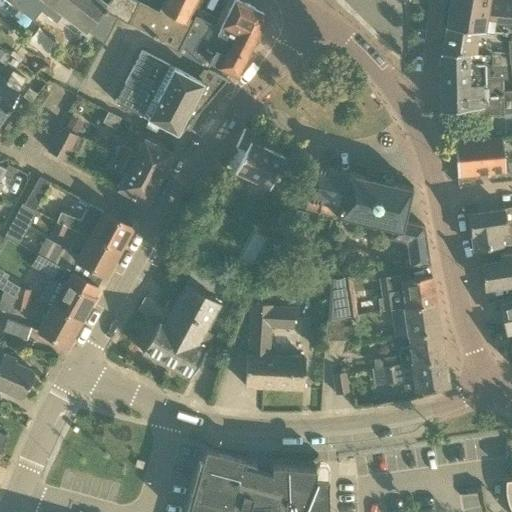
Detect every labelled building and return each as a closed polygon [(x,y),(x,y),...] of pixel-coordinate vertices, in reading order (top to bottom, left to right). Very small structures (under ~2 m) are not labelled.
[(106,6),(98,0),(7,0),(33,19),(41,9),(56,21),(62,13),(87,31),(102,10),(106,6)] [(110,0),(106,6),(102,10),(87,31),(104,44),(117,18),(180,51),(197,18),(195,17),(193,21),(185,17),(194,0),(164,0),(159,12),(135,0),(110,0)] [(210,63),(237,77),(266,21),(263,13),(238,0),(234,0),(219,29),(197,18),(180,51),(179,53),(207,69),(210,63)] [(511,0),(450,0),(445,29),(506,34),(511,34),(511,0)] [(38,47),(40,45),(46,49),(52,41),(36,29),(28,40),(38,47)] [(505,43),(506,34),(445,29),(441,52),(475,53),(477,40),(505,43)] [(0,61),(3,64),(9,56),(0,50),(0,61)] [(198,114),(209,101),(198,96),(205,84),(142,50),(128,76),(191,109),(191,110),(198,114)] [(475,53),(441,52),(440,52),(442,111),(480,108),(485,116),(503,116),(503,113),(511,112),(511,90),(503,92),(503,77),(484,77),(484,68),(511,67),(511,82),(511,81),(511,63),(510,63),(509,54),(475,53)] [(115,102),(178,135),(179,136),(198,114),(191,110),(191,109),(128,76),(115,102)] [(0,78),(0,127),(19,94),(5,86),(7,82),(0,78)] [(77,133),(83,121),(71,115),(65,127),(77,133)] [(61,127),(48,152),(66,161),(73,149),(68,146),(75,134),(61,127)] [(255,134),(244,128),(222,172),(234,178),(237,172),(269,188),(284,158),(251,141),(254,135),(255,134)] [(502,140),(502,139),(502,138),(456,143),(456,142),(454,142),(455,158),(457,176),(458,181),(459,186),(459,187),(461,186),(476,185),(475,184),(475,179),(474,174),(506,171),(505,170),(502,140)] [(159,179),(172,153),(144,139),(137,153),(122,145),(115,156),(159,179)] [(146,203),(159,179),(115,156),(110,167),(125,175),(118,188),(146,203)] [(430,264),(425,226),(405,221),(413,188),(349,173),(348,174),(313,166),(305,200),(321,203),(319,212),(392,230),(390,239),(406,243),(410,267),(430,264)] [(35,212),(50,184),(39,178),(24,206),(35,212)] [(133,228),(91,205),(90,205),(81,221),(61,213),(57,223),(68,228),(90,237),(119,253),(133,228)] [(511,208),(468,215),(473,250),(511,244),(511,208)] [(194,239),(211,245),(222,217),(205,210),(194,239)] [(68,228),(57,223),(53,233),(64,237),(68,228)] [(105,277),(119,253),(90,237),(77,261),(105,277)] [(63,267),(71,251),(46,238),(37,253),(42,256),(63,267)] [(63,267),(42,256),(37,253),(30,265),(59,282),(66,269),(63,267)] [(511,254),(500,256),(501,262),(481,265),(484,289),(511,285),(511,254)] [(80,278),(81,277),(74,273),(74,275),(72,274),(67,283),(65,282),(51,307),(81,322),(94,298),(92,297),(97,287),(96,286),(96,285),(90,282),(89,283),(88,282),(88,281),(82,278),(82,279),(80,278)] [(406,307),(436,303),(432,276),(402,281),(406,307)] [(333,279),(330,320),(335,319),(349,317),(344,277),(333,279)] [(6,280),(1,289),(3,291),(17,298),(19,287),(6,280)] [(142,352),(190,379),(207,349),(199,345),(221,305),(187,285),(165,326),(159,322),(142,352)] [(19,287),(17,298),(28,301),(30,290),(19,287)] [(25,311),(28,301),(17,298),(3,291),(0,300),(0,309),(12,313),(14,308),(25,311)] [(392,310),(390,298),(378,300),(380,312),(392,310)] [(507,332),(511,330),(511,302),(500,305),(503,319),(502,319),(504,328),(505,328),(507,332)] [(408,336),(409,336),(440,332),(436,303),(406,307),(404,308),(392,310),(396,337),(408,336)] [(245,386),(304,389),(305,358),(292,358),(269,356),(271,327),(294,329),(295,309),(272,307),(272,305),(252,304),(249,355),(247,355),(245,386)] [(67,347),(81,322),(51,307),(38,331),(67,347)] [(335,340),(349,340),(349,317),(335,319),(335,340)] [(326,341),(335,340),(335,319),(330,320),(327,321),(326,341)] [(31,328),(8,320),(4,332),(27,340),(31,328)] [(384,368),(444,357),(440,332),(409,336),(411,347),(399,349),(400,356),(374,360),(375,368),(383,367),(384,368)] [(0,388),(23,398),(34,372),(15,364),(17,360),(0,352),(0,388)] [(416,391),(438,388),(448,387),(444,357),(384,368),(386,384),(400,382),(399,378),(414,375),(416,391)] [(337,395),(349,393),(345,373),(333,375),(337,395)] [(315,466),(315,469),(272,465),(271,473),(244,465),(245,460),(206,449),(202,461),(199,460),(184,511),(328,511),(328,501),(328,485),(328,468),(328,467),(328,465),(327,464),(327,463),(325,462),(325,461),(323,461),(321,461),(320,461),(319,461),(318,462),(317,463),(316,464),(315,465),(315,466)]
